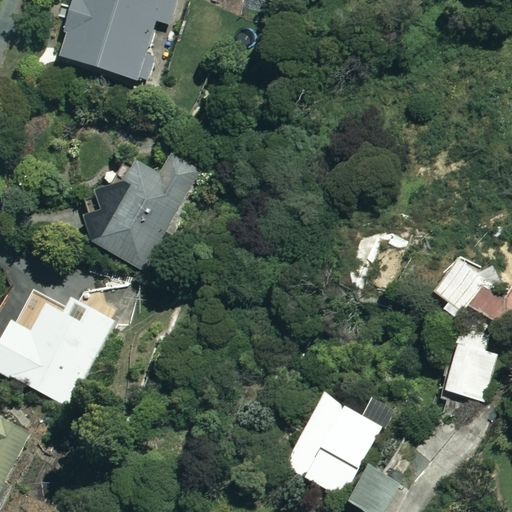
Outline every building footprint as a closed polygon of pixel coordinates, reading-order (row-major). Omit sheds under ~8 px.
[(69,65),(152,89),(177,0),(71,0),(87,4),(69,65)] [(0,202),(14,160),(0,155),(0,202)] [(207,175),(179,159),(167,180),(134,160),(87,239),(149,275),(207,175)] [(480,195),(453,164),(424,189),(429,195),(400,220),(423,245),(480,195)] [(371,223),(346,277),(358,282),(354,291),(380,303),(384,295),(393,299),(419,245),(371,223)] [(491,284),(466,267),(443,300),(468,318),(491,284)] [(75,313),(42,295),(0,373),(71,410),(116,325),(79,305),(75,313)] [(511,302),(508,307),(495,298),(484,314),(511,333),(511,302)] [(452,395),(486,405),(504,341),(471,332),(452,395)] [(387,431),(331,399),(290,470),(346,502),(387,431)] [(0,509),(2,511),(40,440),(0,419),(0,509)] [(361,511),(396,511),(428,452),(407,441),(388,478),(378,473),(359,510),(361,511)]
